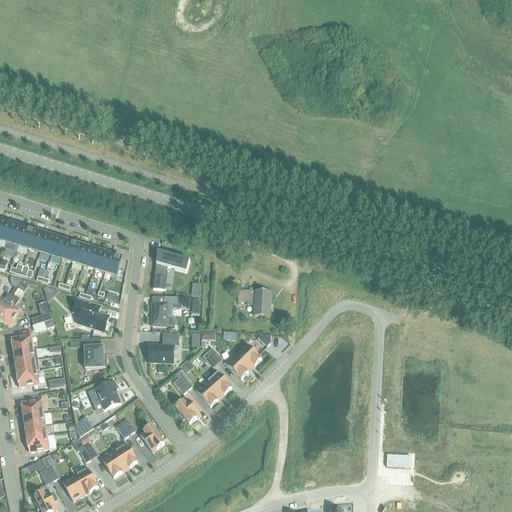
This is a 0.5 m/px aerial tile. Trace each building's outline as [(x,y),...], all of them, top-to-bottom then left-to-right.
[(1,222),(0,226),(0,241),(7,244),(13,226),(1,222)] [(13,226),(7,244),(18,247),(23,229),(13,226)] [(23,229),(18,247),(29,251),(34,232),(23,229)] [(34,232),(29,251),(40,254),(45,236),(34,232)] [(45,236),(40,254),(50,258),(56,239),(45,236)] [(56,239),(50,258),(61,261),(67,243),(56,239)] [(67,243),(61,261),(72,264),(78,246),(67,243)] [(78,246),(72,264),(83,268),(89,249),(78,246)] [(89,249),(83,268),(94,271),(100,253),(89,249)] [(100,253),(94,271),(105,274),(111,256),(100,253)] [(190,262),(158,254),(153,291),(165,292),(168,269),(186,274),(190,262)] [(111,256),(105,274),(116,278),(122,260),(111,256)] [(17,267),(15,275),(21,277),(23,269),(17,267)] [(23,269),(21,277),(26,279),(29,271),(23,269)] [(13,299),(0,317),(0,322),(10,329),(21,312),(15,309),(25,293),(28,288),(22,284),(19,289),(13,299)] [(204,297),(205,284),(195,284),(195,297),(204,297)] [(254,317),(270,318),(271,294),(239,292),(238,303),(255,304),(254,317)] [(0,317),(13,299),(8,296),(5,302),(0,298),(0,317)] [(152,304),(151,328),(168,329),(168,318),(172,318),(173,310),(181,310),(182,300),(177,299),(164,299),(164,305),(152,304)] [(195,299),(195,315),(204,315),(203,299),(195,299)] [(104,335),(110,318),(99,315),(98,312),(99,309),(101,309),(78,301),(74,314),(82,317),(79,327),(104,335)] [(32,321),(34,327),(53,321),(51,315),(32,321)] [(165,345),(182,346),(182,335),(166,334),(165,345)] [(203,347),(204,336),(195,335),(194,347),(203,347)] [(34,351),(31,337),(12,340),(14,354),(34,351)] [(271,343),(271,338),(261,337),(258,340),(266,348),(266,349),(267,349),(272,344),(271,343)] [(85,340),(74,339),(73,347),(85,348),(85,340)] [(246,346),(236,356),(250,369),(251,371),(254,368),(261,361),(246,346)] [(174,348),(149,347),(149,365),(173,366),(174,348)] [(104,349),(85,349),(85,371),(104,370),(104,369),(106,369),(106,360),(104,360),(104,349)] [(14,354),(16,365),(38,361),(36,350),(34,351),(14,354)] [(212,350),(208,355),(218,366),(223,361),(222,361),(212,350)] [(208,355),(203,359),(213,370),(213,371),(218,366),(208,355)] [(236,356),(226,366),(241,381),(248,374),(251,371),(250,369),(236,356)] [(16,365),(17,375),(39,372),(38,361),(16,365)] [(39,372),(17,375),(19,390),(39,387),(37,373),(39,372)] [(217,374),(207,383),(220,398),(221,400),(224,397),(232,390),(217,374)] [(193,388),(183,377),(173,385),(183,397),(193,388)] [(49,383),(50,391),(64,388),(66,386),(65,380),(49,383)] [(115,383),(88,394),(93,406),(100,403),(104,413),(121,405),(117,396),(118,396),(116,393),(115,392),(118,390),(115,383)] [(207,383),(196,393),(211,409),(218,402),(221,400),(220,398),(207,383)] [(187,400),(176,410),(180,415),(178,417),(183,423),(185,421),(189,426),(197,420),(201,417),(199,415),(187,400)] [(24,419),(44,416),(42,402),(22,405),(24,419)] [(24,419),(26,430),(45,427),(44,416),(24,419)] [(86,419),(75,426),(76,433),(80,440),(94,431),(86,419)] [(122,425),(130,437),(137,432),(136,432),(135,433),(128,421),(122,425)] [(123,442),(130,437),(122,425),(116,429),(124,441),(123,441),(123,442)] [(26,430),(27,440),(47,437),(45,427),(26,430)] [(152,428),(140,436),(151,452),(153,454),(157,452),(165,446),(160,440),(163,438),(158,432),(156,434),(152,428)] [(47,437),(27,440),(29,454),(49,451),(47,437)] [(87,446),(93,443),(90,437),(83,441),(87,446)] [(85,449),(92,462),(99,457),(98,457),(91,446),(85,449)] [(126,446),(114,454),(125,470),(126,472),(130,470),(138,465),(126,446)] [(85,466),(92,462),(85,449),(79,453),(86,465),(85,465),(85,466)] [(56,456),(58,462),(65,459),(63,453),(56,456)] [(114,454),(102,462),(114,480),(122,475),(126,472),(125,470),(114,454)] [(387,457),(386,469),(410,470),(411,458),(387,457)] [(46,471),(53,484),(60,480),(60,479),(59,480),(52,468),(46,471)] [(88,470),(75,477),(85,494),(86,496),(90,494),(98,489),(88,470)] [(46,471),(40,475),(47,487),(50,486),(53,484),(46,471)] [(75,477),(63,484),(74,503),(82,499),(86,496),(85,494),(75,477)] [(37,503),(34,505),(38,511),(41,511),(52,511),(56,510),(49,496),(54,494),(50,486),(47,487),(40,490),(43,495),(35,499),(37,503)]
